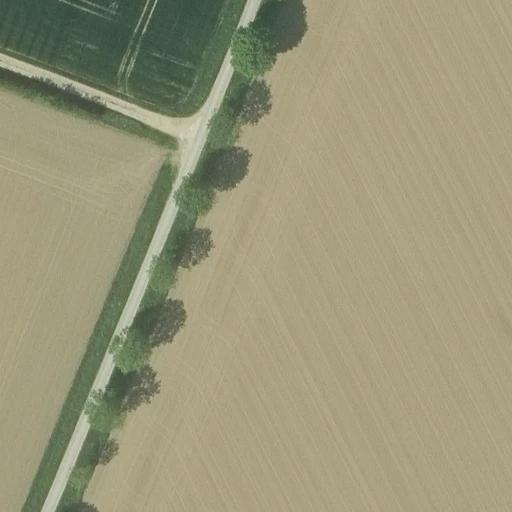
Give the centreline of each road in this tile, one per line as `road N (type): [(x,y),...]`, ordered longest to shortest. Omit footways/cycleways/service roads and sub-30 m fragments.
road 1 (unclassified): [(46,511),(255,0)]
road 2 (track): [(201,137),(0,62)]
